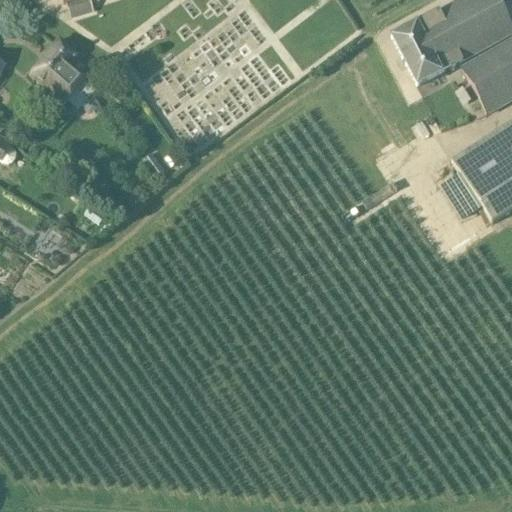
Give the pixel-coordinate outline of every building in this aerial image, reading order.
[(93,15),(91,5),(105,0),(62,0),(64,6),(65,5),(70,22),(93,15)] [(462,0),(390,39),(416,89),(511,35),(511,31),(496,0),(462,0)] [(511,40),(461,68),(486,115),(511,100),(511,40)] [(96,71),(91,67),(85,62),(81,66),(75,61),(77,58),(78,56),(77,55),(61,41),(27,81),(63,109),(96,71)] [(511,127),(451,165),(492,232),(511,219),(511,127)] [(0,166),(2,167),(8,168),(12,166),(15,161),(15,156),(13,151),(9,148),(11,145),(0,137),(0,166)]
